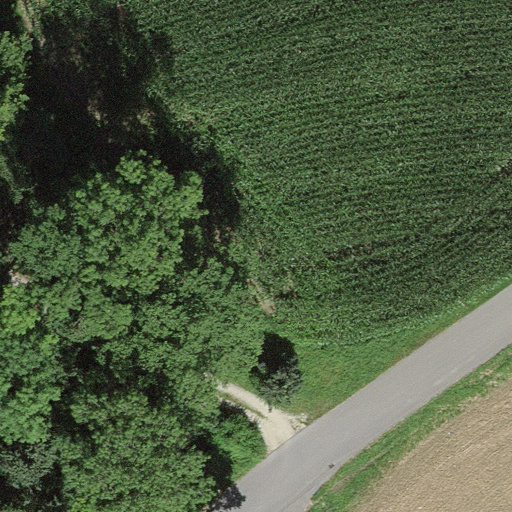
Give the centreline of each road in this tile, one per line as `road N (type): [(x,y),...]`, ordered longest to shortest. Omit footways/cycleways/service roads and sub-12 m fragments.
road 1 (track): [(0,298),(84,351),(253,407),(270,426),(269,511)]
road 2 (unclassified): [(269,511),(511,310)]
